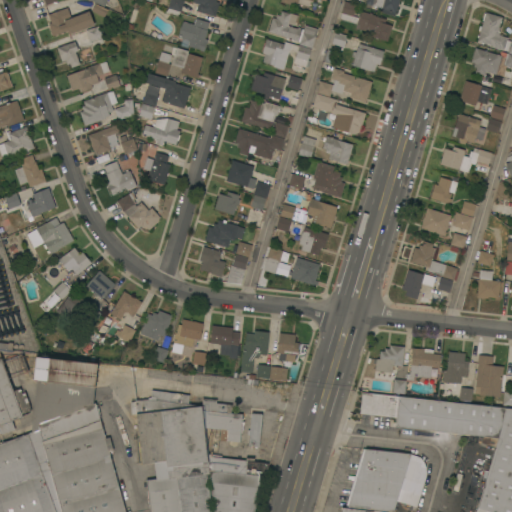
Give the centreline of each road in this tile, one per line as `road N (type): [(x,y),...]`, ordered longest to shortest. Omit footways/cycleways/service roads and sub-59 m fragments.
road 1 (residential): [(165,289),(222,302),(511,330)]
road 2 (residential): [(11,0),(90,225),(117,257),(165,289)]
road 3 (residential): [(245,0),(165,289)]
road 4 (secondary): [(442,0),(377,218)]
road 5 (residential): [(316,433),(448,450),(430,511)]
